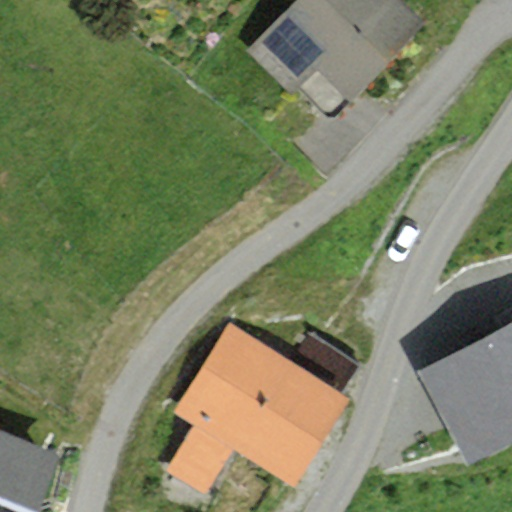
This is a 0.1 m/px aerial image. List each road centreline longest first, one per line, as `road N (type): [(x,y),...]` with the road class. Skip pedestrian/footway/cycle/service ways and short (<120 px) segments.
road 1 (track): [(90,511),(131,385),(173,326),(366,170),(486,29),(511,12)]
road 2 (track): [(511,134),(438,241),(402,320),(366,438),(324,511)]
